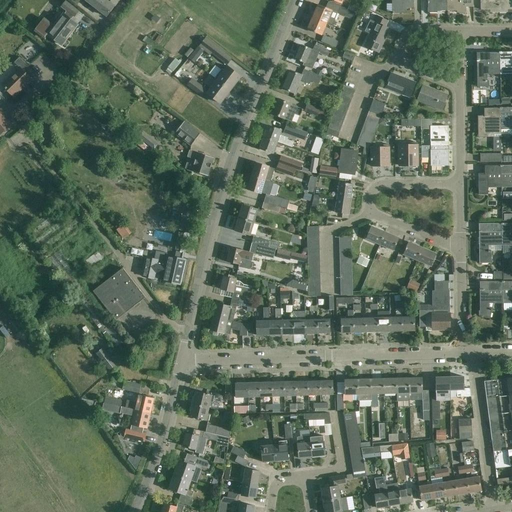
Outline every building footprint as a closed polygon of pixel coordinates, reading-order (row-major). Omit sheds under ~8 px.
[(85,0),(107,17),(119,0),(85,0)] [(392,0),(393,14),(406,13),(406,4),(414,4),(413,0),(392,0)] [(447,11),(447,0),(427,0),(428,13),(437,13),(437,11),(447,11)] [(447,0),(447,11),(457,11),(457,13),(466,13),(466,7),(473,7),(472,0),(447,0)] [(499,13),(498,0),(480,0),(481,10),(490,10),(490,13),(499,13)] [(511,0),(498,0),(499,13),(508,13),(508,10),(511,10),(511,0)] [(45,20),(36,31),(46,39),(49,35),(53,39),(62,45),(77,25),(71,20),(73,17),(74,17),(78,12),(70,6),(66,2),(62,7),(67,11),(64,15),(54,27),(45,20)] [(318,5),(313,18),(326,24),(332,26),(337,14),(353,20),(356,13),(340,7),(328,2),(325,8),(318,5)] [(374,22),(372,21),(371,20),(365,32),(370,34),(365,46),(378,53),(389,29),(385,27),(388,22),(376,16),(374,22)] [(326,24),(313,18),(308,29),(321,35),(326,24)] [(321,42),(335,47),(338,42),(323,36),(321,42)] [(206,37),(199,47),(204,51),(210,56),(212,53),(226,65),(232,57),(206,37)] [(301,45),(295,59),(305,63),(304,66),(311,69),(314,63),(312,62),(316,53),(327,57),(329,51),(315,45),(313,50),(301,45)] [(342,58),(353,62),(355,56),(345,52),(342,58)] [(511,52),(501,53),(501,74),(511,73),(511,52)] [(501,74),(501,53),(477,53),(478,87),(489,87),(489,81),(486,81),(486,74),(501,74)] [(182,54),(176,64),(182,68),(188,57),(182,54)] [(2,85),(14,98),(22,90),(22,91),(27,85),(32,80),(24,72),(29,67),(19,58),(14,63),(20,69),(11,78),(10,77),(2,85)] [(336,69),(337,62),(329,60),(327,66),(336,69)] [(221,70),(215,79),(218,81),(230,90),(241,77),(233,71),(228,67),(224,72),(221,70)] [(322,77),(314,74),(304,70),(301,76),(290,71),(283,89),(295,94),(300,81),(309,85),(311,81),(318,85),(322,77)] [(386,88),(410,97),(415,83),(391,74),(386,88)] [(187,86),(202,96),(206,90),(192,79),(187,86)] [(230,90),(218,81),(208,94),(212,98),(220,104),(230,90)] [(417,101),(442,110),(447,96),(435,91),(434,93),(423,88),(423,86),(417,101)] [(343,87),(341,94),(352,98),(354,91),(343,87)] [(341,94),(339,99),(350,103),(352,98),(341,94)] [(303,109),(278,99),(272,114),(291,122),(294,114),(300,117),(303,109)] [(350,103),(339,99),(337,105),(348,109),(350,103)] [(385,105),(373,100),(371,106),(383,111),(385,105)] [(327,113),(319,110),(307,105),(304,111),(317,117),(318,115),(325,118),(327,113)] [(348,109),(337,105),(335,111),(346,115),(348,109)] [(383,111),(371,106),(369,112),(381,116),(383,111)] [(511,107),(501,108),(501,129),(501,134),(511,133),(511,107)] [(501,135),(501,129),(501,108),(484,109),(485,116),(478,116),(478,138),(494,137),(494,134),(501,134),(501,135)] [(0,110),(0,134),(13,124),(0,110)] [(346,115),(335,111),(332,117),(344,121),(346,115)] [(381,116),(369,112),(367,117),(379,122),(381,116)] [(344,121),(332,117),(330,123),(342,127),(344,121)] [(379,122),(367,117),(365,123),(377,127),(379,122)] [(433,142),(433,146),(433,147),(448,147),(448,127),(432,127),(432,120),(421,120),(421,127),(421,130),(430,130),(431,142),(433,142)] [(175,134),(191,146),(200,134),(184,122),(175,134)] [(342,127),(330,123),(328,129),(339,133),(342,127)] [(377,127),(365,123),(363,129),(375,133),(377,127)] [(268,126),(264,137),(277,142),(285,145),(292,148),(294,142),(287,140),(288,138),(280,135),(282,131),(268,126)] [(284,132),(283,133),(305,141),(308,133),(286,126),(286,127),(284,132)] [(339,133),(328,129),(326,134),(337,138),(339,133)] [(375,133),(363,129),(361,134),(373,138),(375,133)] [(373,138),(361,134),(359,139),(371,144),(373,138)] [(277,142),(264,137),(260,149),(273,154),(277,142)] [(371,144),(359,139),(357,145),(369,150),(371,144)] [(399,146),(399,156),(399,166),(418,166),(417,144),(409,144),(409,146),(399,146)] [(383,148),(371,148),(371,167),(389,166),(389,146),(383,146),(383,148)] [(433,147),(433,146),(421,146),(421,158),(428,158),(428,152),(431,152),(431,166),(449,166),(448,147),(433,147)] [(188,161),(186,169),(188,170),(208,177),(214,158),(190,150),(188,158),(191,159),(191,161),(188,161)] [(354,175),(357,157),(351,157),(352,152),(342,150),(339,172),(354,175)] [(480,154),(480,163),(501,162),(501,154),(480,154)] [(282,156),(279,164),(289,168),(296,170),(300,172),(302,163),(282,156)] [(269,167),(255,163),(251,176),(273,183),(274,183),(271,182),(275,169),(269,168),(269,167)] [(289,168),(279,164),(276,171),(293,177),(296,170),(289,168)] [(511,165),(501,166),(502,187),(511,186),(511,165)] [(489,187),(502,187),(501,166),(485,166),(485,174),(479,174),(479,195),(489,195),(489,187)] [(321,168),(320,175),(335,177),(336,170),(321,168)] [(273,183),(251,176),(248,190),(266,195),(264,203),(280,208),(297,213),(298,207),(288,205),(289,201),(270,195),(273,183)] [(283,193),(286,182),(279,180),(276,191),(283,193)] [(339,183),(337,198),(350,200),(353,185),(339,183)] [(309,195),(317,198),(320,191),(312,188),(309,195)] [(350,200),(337,198),(335,213),(348,215),(350,200)] [(67,199),(59,205),(28,229),(37,241),(33,244),(110,342),(103,348),(115,364),(133,350),(108,318),(73,273),(78,270),(62,249),(80,234),(88,228),(67,199)] [(280,208),(264,203),(262,209),(278,213),(280,208)] [(243,205),(239,219),(254,223),(258,210),(243,205)] [(254,223),(239,219),(235,231),(250,236),(252,231),(255,232),(257,231),(259,225),(254,223)] [(130,221),(122,228),(129,237),(138,230),(130,221)] [(511,223),(509,224),(502,224),(502,245),(502,251),(502,253),(511,252),(511,223)] [(489,224),(479,224),(480,264),(490,263),(491,263),(491,251),(502,251),(502,245),(502,224),(489,224)] [(366,239),(375,243),(379,245),(385,232),(371,227),(366,239)] [(147,258),(143,277),(154,279),(155,273),(165,275),(164,281),(180,285),(185,260),(182,260),(184,252),(185,252),(189,234),(179,232),(178,237),(173,236),(172,242),(175,242),(173,250),(175,250),(173,258),(166,256),(167,254),(168,254),(167,253),(167,254),(157,252),(157,251),(156,251),(156,252),(155,260),(147,258)] [(385,232),(379,245),(394,251),(399,238),(385,232)] [(253,237),(252,243),(269,247),(272,248),(273,242),(263,240),(253,237)] [(403,255),(417,261),(422,248),(408,242),(403,255)] [(230,248),(227,262),(239,264),(239,267),(249,270),(253,254),(267,257),(269,247),(252,243),(250,253),(230,248)] [(422,248),(417,261),(431,267),(436,254),(422,248)] [(99,261),(110,255),(107,249),(95,254),(99,261)] [(307,256),(279,249),(279,250),(278,250),(276,258),(290,261),(290,259),(306,263),(307,256)] [(117,258),(114,254),(109,257),(113,262),(117,258)] [(146,298),(123,268),(93,291),(116,321),(146,298)] [(220,289),(230,292),(233,292),(232,298),(240,300),(251,303),(250,289),(234,285),(236,280),(223,277),(220,289)] [(407,288),(417,292),(420,285),(410,280),(407,288)] [(511,281),(509,282),(502,282),(502,302),(502,311),(511,310),(511,281)] [(419,303),(417,303),(417,311),(420,311),(450,311),(450,291),(449,291),(449,282),(445,282),(434,282),(434,291),(432,292),(432,305),(419,305),(419,303)] [(480,311),(479,311),(479,316),(490,318),(493,308),(490,307),(490,303),(502,302),(502,282),(490,282),(480,282),(480,311)] [(307,287),(292,283),(291,288),(306,291),(307,287)] [(280,288),(280,299),(289,299),(289,290),(287,290),(287,289),(285,289),(283,289),(283,288),(280,288)] [(333,296),(325,297),(325,311),(333,310),(333,296)] [(251,303),(240,300),(239,306),(247,308),(246,311),(252,313),(251,303)] [(217,304),(214,318),(246,325),(233,322),(236,309),(230,307),(217,304)] [(396,317),(389,318),(390,332),(402,332),(401,317),(401,309),(401,304),(396,304),(396,309),(396,317)] [(269,321),(269,308),(263,308),(263,321),(257,321),(257,336),(268,336),(268,321),(269,321)] [(281,321),(281,309),(275,309),(275,321),(269,321),(268,321),(268,336),(280,335),(280,321),(281,321)] [(353,333),(353,319),(353,311),(348,311),(348,319),(341,319),(342,333),(353,333)] [(450,311),(420,311),(420,327),(426,327),(426,314),(432,314),(432,330),(450,330),(450,311)] [(304,313),(292,313),(292,320),(293,335),(305,335),(304,320),(304,313)] [(414,317),(401,317),(402,332),(414,331),(414,317)] [(246,325),(214,318),(210,330),(230,335),(231,329),(240,331),(240,336),(246,336),(246,325)] [(365,333),(365,318),(353,319),(353,333),(365,333)] [(377,332),(377,318),(365,318),(365,333),(377,332)] [(390,332),(389,318),(377,318),(377,332),(390,332)] [(329,319),(319,320),(316,320),(317,334),(330,334),(329,319)] [(293,335),(292,320),(281,321),(280,321),(280,335),(293,335)] [(317,334),(316,320),(304,320),(305,335),(317,334)] [(118,367),(115,364),(103,348),(96,354),(110,373),(118,367)] [(436,391),(432,391),(432,401),(432,413),(433,420),(440,420),(440,401),(451,400),(451,397),(450,391),(450,377),(436,378),(436,391)] [(463,377),(450,377),(450,391),(451,397),(457,397),(471,397),(470,389),(464,389),(463,377)] [(422,378),(408,379),(409,400),(422,399),(423,420),(429,420),(428,391),(422,391),(422,378)] [(487,399),(511,396),(511,378),(484,382),(487,399)] [(384,394),(383,379),(370,380),(371,401),(371,407),(372,407),(372,412),(379,412),(378,402),(377,394),(384,394)] [(396,394),(396,379),(383,379),(384,394),(396,394)] [(409,401),(409,400),(408,379),(396,379),(396,394),(397,402),(409,401)] [(357,395),(357,380),(345,380),(345,395),(357,395)] [(371,401),(370,380),(357,380),(357,395),(358,395),(358,401),(371,401)] [(123,389),(139,393),(141,385),(124,381),(123,389)] [(308,396),(307,381),(295,382),(296,396),(308,396)] [(320,396),(319,381),(307,381),(308,396),(320,396)] [(332,381),(319,381),(320,396),(333,395),(332,381)] [(271,397),(271,382),(259,383),(260,397),(271,397)] [(283,397),(283,382),(271,382),(271,397),(283,397)] [(296,396),(295,382),(283,382),(283,397),(296,396)] [(247,398),(247,383),(236,383),(236,398),(247,398)] [(260,397),(259,383),(247,383),(247,398),(260,397)] [(196,392),(193,404),(208,408),(217,410),(218,403),(213,402),(214,396),(196,392)] [(127,400),(126,408),(135,410),(150,414),(154,398),(139,395),(137,403),(127,400)] [(489,417),(511,414),(511,396),(487,399),(489,417)] [(193,404),(190,417),(201,420),(203,420),(208,421),(210,415),(206,414),(208,408),(193,404)] [(121,407),(120,413),(134,416),(132,425),(137,426),(147,429),(150,414),(135,410),(126,408),(121,407)] [(225,412),(222,422),(229,424),(231,414),(225,412)] [(356,412),(353,413),(344,414),(345,420),(357,418),(356,412)] [(331,424),(329,413),(307,414),(308,421),(324,420),(324,425),(331,424)] [(491,434),(511,432),(511,414),(489,417),(491,434)] [(207,425),(205,433),(229,438),(230,430),(228,430),(207,425)] [(124,437),(144,442),(146,434),(126,429),(124,437)] [(447,430),(437,430),(437,440),(447,440),(447,430)] [(203,438),(203,439),(207,439),(217,442),(216,445),(228,448),(229,438),(205,433),(204,432),(203,438)] [(493,452),(511,449),(511,432),(491,434),(493,452)] [(184,440),(183,447),(192,449),(196,450),(195,453),(203,455),(207,439),(203,439),(203,438),(199,437),(196,436),(193,435),(186,434),(186,435),(184,440)] [(398,440),(398,434),(389,434),(389,442),(399,442),(399,440),(398,440)] [(323,436),(313,437),(310,438),(312,457),(325,456),(323,436)] [(361,442),(360,436),(347,438),(348,444),(361,442)] [(310,437),(297,438),(299,459),(312,457),(310,438),(310,437)] [(280,445),(274,445),(276,461),(289,460),(287,441),(279,442),(280,445)] [(269,446),(269,443),(255,444),(255,450),(260,450),(260,455),(262,455),(263,462),(276,461),(274,445),(269,446)] [(408,444),(391,445),(392,451),(392,456),(401,455),(402,460),(410,459),(408,444)] [(246,453),(234,447),(231,453),(238,456),(243,459),(246,453)] [(496,468),(511,466),(511,449),(493,452),(496,468)] [(130,456),(128,460),(136,470),(141,458),(136,456),(135,459),(130,456)] [(243,459),(238,456),(235,462),(246,467),(249,461),(243,459)] [(209,463),(198,458),(196,465),(207,469),(209,463)] [(364,465),(363,459),(351,461),(352,467),(364,465)] [(179,461),(174,475),(190,481),(193,472),(199,475),(202,469),(179,461)] [(406,479),(414,478),(412,464),(404,465),(406,479)] [(366,472),(364,465),(352,467),(353,474),(366,472)] [(245,469),(243,483),(258,485),(260,472),(245,469)] [(190,481),(174,475),(169,489),(191,497),(193,491),(187,489),(190,481)] [(322,489),(324,501),(340,499),(338,484),(345,483),(344,476),(329,478),(330,487),(322,489)] [(375,494),(375,498),(377,508),(389,506),(386,485),(384,476),(375,478),(376,487),(381,486),(382,493),(375,494)] [(479,477),(469,479),(467,479),(469,493),(481,491),(479,477)] [(511,477),(497,480),(498,486),(511,484),(511,477)] [(469,493),(467,479),(455,481),(457,495),(469,493)] [(457,495),(455,481),(443,483),(446,497),(457,495)] [(258,485),(243,483),(241,496),(256,498),(258,485)] [(386,485),(389,506),(401,504),(399,491),(398,483),(386,485)] [(446,497),(443,483),(432,485),(434,499),(446,497)] [(434,499),(432,485),(419,487),(422,501),(434,499)] [(222,489),(221,497),(238,500),(239,494),(228,493),(229,490),(222,489)] [(411,489),(399,491),(401,504),(413,502),(411,489)] [(362,495),(363,500),(365,510),(371,509),(369,493),(362,495)] [(178,502),(190,506),(192,499),(180,495),(178,502)] [(324,501),(325,511),(338,511),(345,511),(344,505),(347,505),(346,498),(340,499),(324,501)]
